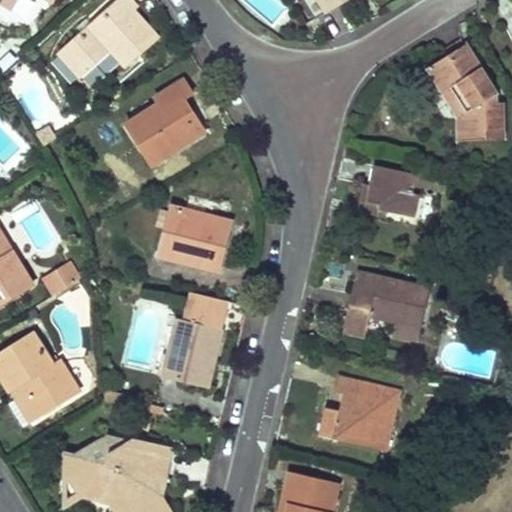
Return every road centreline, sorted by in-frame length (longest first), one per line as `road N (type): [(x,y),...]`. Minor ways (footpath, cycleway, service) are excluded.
road 1 (residential): [(277,115),(297,205),(294,249),(235,511)]
road 2 (residential): [(462,0),(277,115)]
road 3 (residential): [(200,0),(277,115)]
